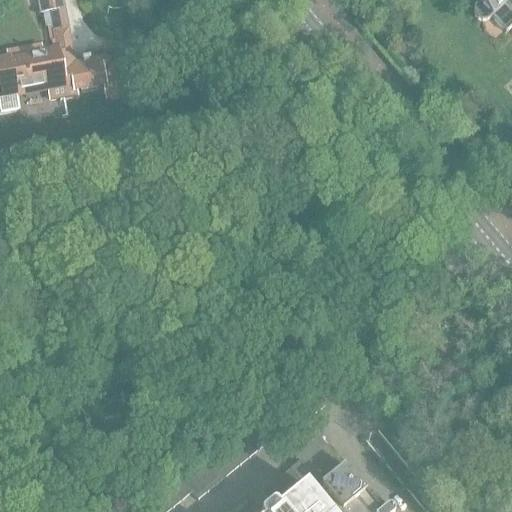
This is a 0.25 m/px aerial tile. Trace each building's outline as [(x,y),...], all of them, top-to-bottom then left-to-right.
[(74,65),(73,60),(61,0),(37,0),(40,15),(43,15),(45,28),(49,47),(51,46),(52,51),(42,52),(41,46),(5,53),(7,58),(0,59),(0,115),(0,116),(19,112),(17,100),(47,94),(48,104),(78,99),(77,92),(105,87),(104,81),(125,77),(123,64),(110,66),(109,61),(103,57),(97,59),(95,61),(74,65)] [(511,0),(473,0),(478,5),(473,11),(473,15),(474,19),(477,22),(481,24),(486,24),(492,20),(505,35),(511,28),(511,0)] [(299,398),(314,417),(325,408),(311,389),(299,398)] [(243,435),(258,453),(268,445),(253,427),(243,435)] [(249,460),(258,453),(243,435),(234,442),(249,460)] [(298,465),(290,472),(305,490),(322,511),(393,511),(392,511),(391,510),(389,511),(388,511),(385,511),(377,511),(330,454),(319,440),(294,460),(298,465)] [(225,450),(240,468),(249,460),(234,442),(225,450)] [(212,461),(226,479),(240,468),(225,450),(212,461)] [(202,469),(217,487),(226,479),(212,461),(202,469)] [(193,476),(208,494),(217,487),(202,469),(193,476)] [(280,480),(295,498),(305,490),(290,472),(280,480)] [(184,484),(198,502),(208,494),(193,476),(184,484)] [(168,484),(183,503),(191,496),(197,503),(198,502),(184,484),(178,477),(168,484)] [(271,487),(286,506),(295,498),(280,480),(271,487)] [(159,492),(174,510),(183,503),(168,484),(159,492)] [(278,511),(286,506),(271,487),(261,495),(274,511),(278,511)] [(321,511),(305,490),(295,498),(286,506),(278,511),(321,511)] [(159,511),(171,511),(174,510),(159,492),(150,500),(159,511)] [(134,511),(159,511),(150,500),(134,511)]
